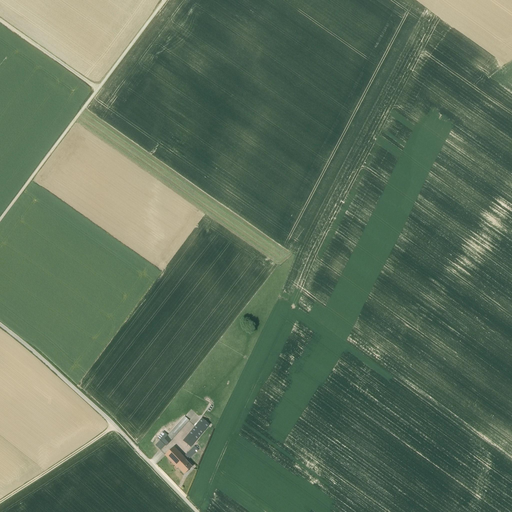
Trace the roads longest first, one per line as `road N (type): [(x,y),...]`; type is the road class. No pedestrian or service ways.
road 1 (unclassified): [(167,0),(0,219)]
road 2 (unclassified): [(196,511),(114,425),(0,325)]
road 3 (track): [(114,425),(0,504)]
